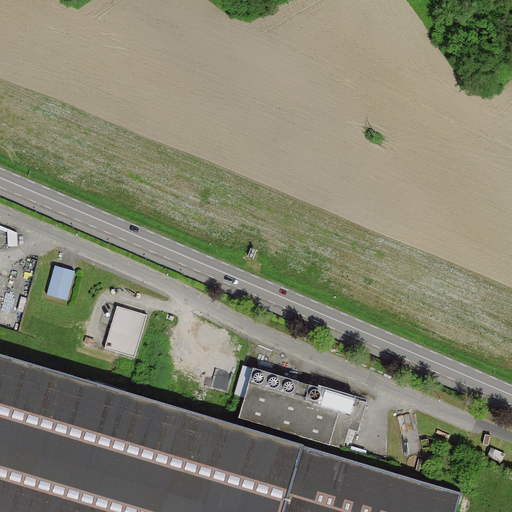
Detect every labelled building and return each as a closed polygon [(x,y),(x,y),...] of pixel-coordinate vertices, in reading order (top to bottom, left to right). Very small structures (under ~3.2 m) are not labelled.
[(47,294),(67,300),(75,271),(55,265),(47,294)] [(105,348),(136,357),(148,315),(118,306),(105,348)] [(284,511),(304,446),(249,430),(0,355),(0,511),(284,511)] [(367,401),(246,366),(237,397),(248,400),(242,418),(252,421),(344,448),(350,429),(356,432),(358,432),(367,401)] [(304,446),(284,511),(458,511),(464,493),(459,492),(434,484),(304,446)] [(488,458),(502,463),(506,453),(492,448),(488,458)]
